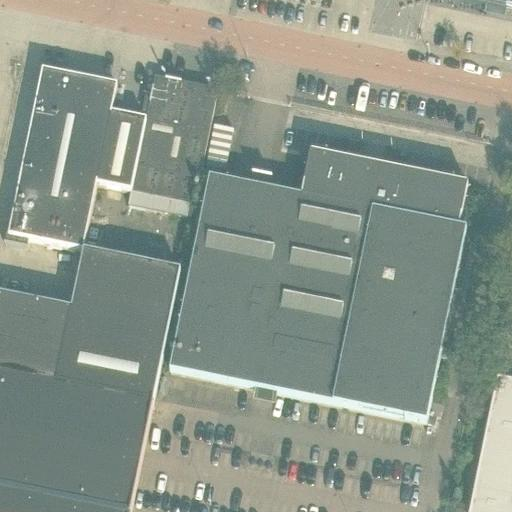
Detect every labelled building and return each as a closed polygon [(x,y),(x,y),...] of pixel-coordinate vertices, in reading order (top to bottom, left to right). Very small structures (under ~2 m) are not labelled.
[(511,0),(446,0),(486,8),(485,13),(504,17),(505,12),(511,13),(511,0)] [(96,189),(111,117),(117,89),(42,74),(8,240),(83,255),(96,189)] [(145,124),(111,117),(96,189),(130,196),(128,209),(193,222),(220,91),(219,90),(218,93),(154,80),(145,124)] [(172,376),(428,428),(434,399),(456,292),(463,293),(473,246),(466,244),(468,235),(460,233),(463,217),(465,209),(469,189),(468,189),(468,190),(385,173),(387,167),(384,167),(383,170),(363,166),(364,162),(361,162),(359,168),(313,159),(313,158),(311,158),(302,202),(211,183),(207,203),(204,217),(172,376)] [(0,493),(89,511),(131,511),(180,275),(83,255),(71,313),(0,298),(0,493)] [(511,511),(511,384),(496,381),(469,511),(511,511)] [(434,399),(428,428),(434,429),(436,419),(440,420),(442,407),(439,407),(440,400),(434,399)] [(89,511),(0,493),(0,511),(89,511)]
